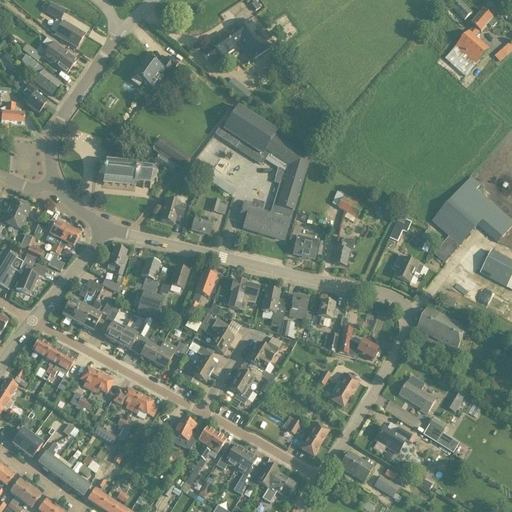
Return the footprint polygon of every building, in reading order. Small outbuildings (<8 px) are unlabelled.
[(450,8),(464,22),(472,14),(459,0),(458,0),(459,0),(458,0),(451,0),(449,3),(452,6),(450,8)] [(51,4),(46,13),(52,17),(57,8),(51,4)] [(480,32),(480,33),(481,33),(488,25),(491,28),(493,27),(496,24),(496,22),(484,11),(471,25),(474,27),(445,60),(465,78),(489,50),(475,37),(480,32)] [(249,21),(232,32),(233,33),(226,37),(225,35),(210,45),(212,48),(202,54),(209,64),(219,57),(219,59),(220,58),(222,60),(223,61),(225,61),(227,59),(228,58),(228,56),(226,54),(234,49),(232,46),(238,41),(252,62),(269,50),(249,21)] [(63,22),(55,36),(76,49),(84,35),(63,22)] [(42,59),(56,69),(60,64),(58,62),(60,59),(58,58),(62,51),(46,39),(42,45),(49,50),(42,59)] [(11,47),(6,43),(1,49),(6,54),(11,47)] [(502,63),(511,53),(511,43),(496,57),(502,63)] [(41,57),(27,47),(23,52),(37,62),(41,57)] [(56,69),(66,76),(76,62),(62,51),(58,58),(60,59),(58,62),(60,64),(56,69)] [(37,79),(35,83),(52,96),(60,85),(43,72),(44,71),(26,57),(21,63),(30,73),(32,71),(34,73),(32,76),(37,79)] [(151,89),(161,75),(164,77),(170,68),(173,70),(177,64),(167,57),(163,63),(166,65),(163,70),(146,58),(133,77),(130,82),(137,87),(141,82),(151,89)] [(243,104),(250,96),(232,80),(225,88),(243,104)] [(23,98),(29,102),(26,106),(38,115),(46,104),(34,96),(37,91),(29,85),(23,94),(25,95),(23,98)] [(6,114),(2,114),(1,124),(23,125),(24,116),(14,115),(15,105),(7,104),(6,114)] [(264,160),(278,170),(273,184),(279,186),(270,216),(249,209),(251,205),(244,203),(238,223),(244,225),(243,229),(283,242),(308,160),(273,137),(276,132),(238,108),(226,126),(222,123),(214,135),(261,165),(264,160)] [(153,151),(158,154),(151,163),(155,166),(153,168),(152,168),(150,171),(145,170),(145,167),(144,167),(143,170),(137,169),(137,167),(105,163),(98,165),(98,169),(97,178),(95,182),(101,186),(135,189),(135,186),(142,186),(142,189),(144,189),(144,186),(149,187),(150,189),(152,189),(151,186),(154,183),(156,185),(157,183),(155,181),(155,177),(157,176),(162,170),(171,176),(176,168),(182,172),(190,161),(159,139),(153,148),(153,151)] [(213,162),(219,162),(219,151),(220,151),(220,143),(203,144),(203,164),(213,164),(213,162)] [(440,248),(452,258),(462,246),(478,227),(497,244),(511,227),(511,221),(476,190),(480,185),(471,178),(431,223),(448,238),(440,248)] [(360,210),(363,205),(345,195),(343,197),(337,193),(335,196),(332,205),(337,208),(337,209),(356,220),(361,210),(360,210)] [(210,212),(216,214),(219,202),(214,200),(210,212)] [(12,201),(6,215),(15,219),(17,214),(26,218),(30,209),(12,201)] [(174,226),(177,213),(183,215),(185,207),(179,206),(179,205),(166,201),(160,222),(174,226)] [(20,231),(26,218),(17,214),(15,219),(6,215),(2,224),(0,223),(0,222),(0,235),(3,229),(4,228),(6,225),(20,231)] [(407,220),(400,217),(390,239),(398,242),(403,232),(407,234),(411,224),(406,221),(407,220)] [(192,227),(191,231),(210,236),(214,220),(209,218),(208,222),(195,218),(194,222),(193,222),(191,227),(192,227)] [(50,252),(55,254),(58,248),(61,242),(65,234),(68,235),(71,230),(62,226),(62,224),(59,223),(57,223),(56,223),(46,242),(53,246),(50,252)] [(43,237),(47,228),(39,225),(35,234),(43,237)] [(58,248),(55,254),(58,256),(59,256),(62,250),(63,251),(66,245),(73,249),(80,235),(79,234),(78,233),(75,231),(74,232),(71,230),(68,235),(65,234),(61,242),(58,248)] [(20,249),(21,249),(27,251),(28,248),(32,239),(25,236),(20,249)] [(440,239),(435,236),(430,243),(435,246),(440,239)] [(319,242),(297,237),(293,256),(314,261),(319,242)] [(35,240),(32,239),(28,248),(27,251),(28,252),(26,257),(26,258),(38,263),(43,253),(31,248),(35,240)] [(337,243),(332,265),(345,268),(349,253),(352,254),(354,242),(347,240),(347,241),(344,240),(341,242),(341,244),(337,243)] [(112,255),(110,255),(106,266),(108,267),(107,270),(115,273),(114,276),(121,278),(127,260),(124,259),(127,253),(114,248),(112,255)] [(19,253),(26,257),(28,252),(27,251),(21,249),(19,253)] [(511,258),(495,250),(479,281),(488,286),(492,279),(511,289),(511,258)] [(17,275),(19,270),(21,266),(22,264),(15,260),(16,260),(3,252),(0,257),(0,286),(8,291),(17,275)] [(55,261),(58,256),(55,254),(48,267),(60,273),(64,266),(55,261)] [(396,278),(410,284),(415,273),(420,275),(423,268),(419,266),(419,265),(400,257),(395,267),(400,269),(396,278)] [(141,278),(145,280),(140,295),(142,296),(136,316),(156,323),(164,300),(154,296),(158,284),(153,282),(159,266),(153,263),(152,262),(150,261),(148,262),(146,261),(141,278)] [(26,267),(21,266),(19,270),(23,272),(16,290),(30,296),(37,278),(43,280),(47,270),(36,266),(34,270),(26,266),(26,267)] [(188,272),(176,268),(170,286),(182,290),(188,272)] [(203,273),(188,312),(194,314),(198,305),(201,296),(208,298),(215,278),(203,273)] [(86,286),(95,291),(100,294),(103,288),(89,281),(86,286)] [(105,281),(102,287),(116,294),(119,288),(105,281)] [(228,309),(239,311),(246,285),(246,284),(235,281),(235,282),(233,282),(230,293),(232,293),(228,309)] [(93,297),(95,291),(86,286),(84,285),(79,296),(85,299),(87,294),(93,297)] [(259,288),(246,285),(239,311),(244,313),(247,303),(255,305),(259,288)] [(168,288),(162,286),(160,293),(166,295),(168,288)] [(273,315),(271,327),(281,329),(287,303),(280,301),(280,303),(277,302),(279,293),(266,290),(264,303),(263,303),(261,312),(273,315)] [(313,317),(305,316),(308,300),(293,297),(289,318),(304,321),(304,319),(312,321),(313,317)] [(457,302),(446,297),(442,305),(453,310),(457,302)] [(102,313),(108,316),(113,307),(115,302),(110,299),(102,313)] [(62,317),(72,322),(80,306),(70,301),(62,317)] [(336,313),(333,312),(334,305),(320,302),(318,311),(316,312),(315,316),(317,318),(317,319),(315,327),(321,328),(323,320),(331,322),(331,320),(335,320),(336,313)] [(95,303),(91,311),(82,327),(93,333),(101,317),(95,314),(96,312),(99,311),(101,308),(99,307),(100,306),(95,303)] [(72,322),(82,327),(91,311),(80,306),(72,322)] [(106,320),(112,324),(113,323),(119,311),(113,307),(108,316),(106,320)] [(428,308),(417,330),(457,350),(468,329),(428,308)] [(223,313),(215,309),(213,314),(221,318),(223,313)] [(162,310),(157,322),(168,326),(171,320),(176,321),(178,315),(168,311),(167,313),(162,310)] [(207,315),(199,330),(205,333),(209,326),(206,325),(211,317),(207,315)] [(185,328),(196,333),(201,324),(190,319),(185,328)] [(117,345),(129,352),(132,346),(138,349),(152,322),(146,320),(139,332),(134,329),(132,333),(125,330),(117,345)] [(217,334),(214,338),(228,347),(234,338),(225,333),(229,328),(217,320),(211,330),(217,334)] [(143,352),(140,358),(153,364),(161,348),(156,346),(158,341),(151,337),(158,325),(152,322),(138,349),(143,352)] [(104,339),(117,345),(125,330),(113,323),(112,324),(104,339)] [(292,333),(293,326),(283,324),(281,337),(294,339),(295,333),(292,333)] [(378,350),(363,341),(359,347),(350,342),(352,331),(342,329),(338,354),(356,357),(358,354),(371,361),(374,356),(375,357),(378,352),(377,351),(378,350)] [(327,349),(327,352),(335,355),(335,351),(336,351),(338,337),(329,335),(327,349)] [(194,339),(191,344),(200,349),(199,350),(211,358),(215,351),(223,356),(228,347),(214,338),(208,348),(194,339)] [(31,352),(43,359),(50,348),(38,340),(31,352)] [(256,343),(251,352),(270,364),(278,350),(268,344),(265,349),(256,343)] [(173,355),(179,358),(185,347),(179,344),(176,350),(163,344),(161,348),(153,364),(165,371),(173,355)] [(50,348),(43,359),(50,363),(55,366),(62,355),(50,348)] [(202,358),(197,367),(211,375),(217,366),(209,362),(211,358),(199,350),(196,354),(202,358)] [(254,367),(251,372),(261,378),(270,364),(251,352),(245,361),(254,367)] [(455,353),(441,382),(453,388),(458,379),(462,381),(465,375),(460,373),(467,359),(455,353)] [(62,355),(55,366),(68,374),(75,362),(62,355)] [(316,367),(311,364),(308,369),(313,372),(316,367)] [(206,384),(211,375),(197,367),(191,375),(179,368),(174,376),(189,385),(194,377),(206,384)] [(42,380),(46,382),(52,371),(49,369),(42,380)] [(83,388),(91,392),(100,376),(86,369),(80,382),(85,384),(83,388)] [(52,371),(46,382),(50,384),(56,374),(52,371)] [(23,375),(18,372),(16,377),(12,382),(25,389),(28,385),(20,380),(22,376),(23,375)] [(239,372),(233,381),(248,390),(254,381),(258,383),(260,380),(261,378),(251,372),(248,377),(239,372)] [(324,372),(321,378),(327,382),(330,376),(324,372)] [(344,382),(339,389),(351,397),(359,384),(344,374),(340,380),(344,382)] [(113,383),(100,376),(91,392),(97,395),(99,391),(106,395),(113,383)] [(61,384),(66,387),(70,381),(64,378),(61,384)] [(324,387),(327,382),(321,378),(317,383),(324,387)] [(425,386),(412,378),(408,384),(407,383),(399,397),(422,410),(421,412),(420,411),(420,412),(427,416),(436,401),(421,392),(425,386)] [(6,381),(0,390),(0,393),(10,400),(17,388),(6,381)] [(253,393),(248,390),(233,381),(228,389),(237,395),(229,407),(236,411),(240,404),(244,406),(247,401),(247,402),(253,393)] [(343,409),(351,397),(339,389),(335,396),(332,394),(328,400),(343,409)] [(125,410),(131,412),(139,396),(126,390),(123,395),(119,392),(113,402),(121,406),(123,403),(127,406),(125,410)] [(459,412),(465,393),(456,390),(450,409),(459,412)] [(0,410),(2,412),(2,411),(6,414),(11,417),(14,414),(9,411),(14,404),(9,401),(10,400),(0,393),(0,410)] [(76,407),(77,406),(80,399),(81,397),(75,394),(70,404),(76,407)] [(153,404),(139,396),(131,412),(137,415),(139,412),(152,419),(158,408),(157,408),(152,405),(153,404)] [(80,399),(77,406),(83,409),(86,402),(80,399)] [(86,402),(83,409),(89,411),(92,405),(86,402)] [(94,418),(100,422),(105,413),(98,409),(94,418)] [(196,426),(181,418),(173,435),(175,436),(172,443),(189,452),(197,439),(191,436),(196,426)] [(289,418),(286,424),(297,430),(300,425),(289,418)] [(117,426),(123,429),(126,423),(120,420),(117,426)] [(459,445),(442,435),(447,428),(434,420),(424,436),(453,455),(459,445)] [(132,426),(126,423),(123,429),(120,434),(126,437),(132,426)] [(313,431),(309,438),(321,445),(329,433),(313,423),(310,429),(313,431)] [(76,438),(80,429),(68,424),(65,434),(76,438)] [(294,436),(297,430),(286,424),(282,429),(294,436)] [(411,437),(399,429),(395,435),(383,427),(378,435),(380,436),(376,442),(377,443),(373,450),(381,455),(385,448),(397,455),(405,441),(407,443),(411,437)] [(105,442),(109,435),(98,428),(94,435),(105,442)] [(196,456),(200,459),(216,435),(207,429),(198,442),(203,446),(196,456)] [(32,438),(23,431),(12,445),(22,452),(32,438)] [(226,441),(216,435),(200,459),(205,462),(209,457),(214,460),(226,441)] [(42,445),(32,438),(22,452),(31,460),(42,445)] [(313,458),(321,445),(309,438),(305,444),(301,442),(297,448),(313,458)] [(53,444),(38,465),(49,473),(57,463),(52,459),(55,454),(53,453),(57,447),(53,444)] [(227,466),(234,471),(246,452),(235,446),(229,457),(224,454),(216,467),(223,471),(227,466)] [(161,463),(169,469),(178,455),(169,450),(161,463)] [(77,452),(72,458),(67,464),(72,467),(76,461),(81,455),(77,452)] [(241,496),(247,486),(255,473),(250,469),(256,459),(246,452),(234,471),(243,476),(233,492),(241,496)] [(118,453),(113,461),(118,465),(124,457),(118,453)] [(339,468),(364,484),(373,468),(349,453),(339,468)] [(83,463),(88,467),(92,460),(88,457),(83,463)] [(200,460),(196,467),(201,470),(206,463),(200,460)] [(92,463),(87,469),(95,475),(99,469),(100,468),(92,462),(92,463)] [(57,463),(49,473),(60,481),(68,471),(57,463)] [(267,491),(268,489),(277,474),(278,472),(267,465),(260,476),(255,473),(247,486),(255,490),(258,485),(267,491)] [(82,475),(87,469),(83,466),(78,472),(82,475)] [(0,489),(3,492),(14,478),(2,469),(0,472),(0,489)] [(87,469),(82,475),(86,478),(90,472),(87,469)] [(397,475),(388,470),(384,476),(393,481),(394,480),(402,485),(405,480),(397,476),(397,475)] [(68,471),(60,481),(71,490),(79,479),(68,471)] [(268,489),(286,500),(296,485),(277,474),(268,489)] [(374,488),(392,499),(398,489),(380,478),(374,488)] [(79,479),(71,490),(82,498),(90,488),(79,479)] [(12,511),(13,511),(17,507),(20,502),(29,490),(19,482),(10,494),(15,498),(7,508),(12,511)] [(211,487),(206,483),(199,494),(205,497),(211,487)] [(174,488),(169,485),(163,495),(168,498),(174,488)] [(20,502),(30,510),(40,497),(29,490),(20,502)] [(94,491),(87,502),(99,509),(106,498),(94,491)] [(106,498),(99,509),(103,511),(113,511),(118,506),(106,498)] [(168,511),(170,511),(175,501),(170,499),(165,511),(168,511)] [(38,511),(54,511),(56,510),(46,502),(38,511)] [(370,511),(374,507),(365,502),(361,509),(366,511),(370,511)]
